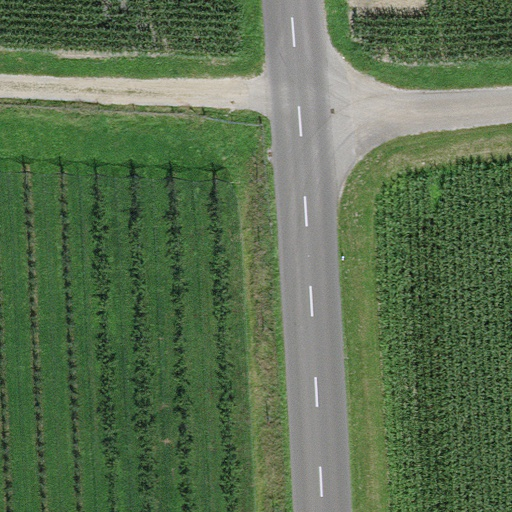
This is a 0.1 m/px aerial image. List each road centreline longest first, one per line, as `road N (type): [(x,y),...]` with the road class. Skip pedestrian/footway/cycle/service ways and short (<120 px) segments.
road 1 (track): [(0,85),(263,98),(334,121),(511,106)]
road 2 (tertiary): [(324,511),(291,0)]
